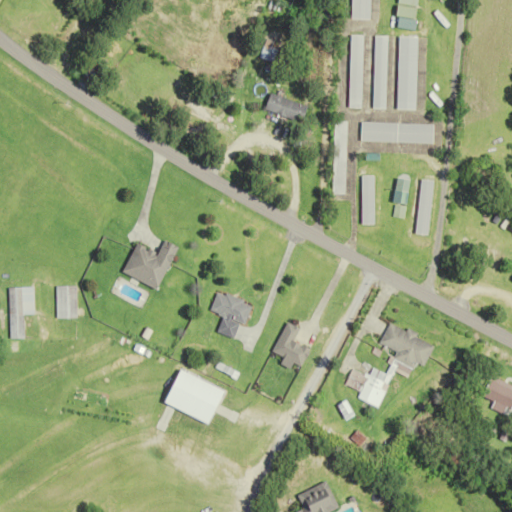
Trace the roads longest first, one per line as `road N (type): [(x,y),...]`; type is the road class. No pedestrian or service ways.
road 1 (secondary): [(0,41),(207,177),(511,342)]
road 2 (residential): [(239,511),(368,268)]
